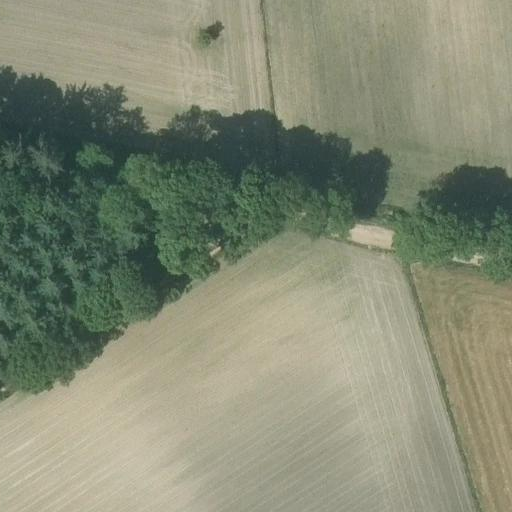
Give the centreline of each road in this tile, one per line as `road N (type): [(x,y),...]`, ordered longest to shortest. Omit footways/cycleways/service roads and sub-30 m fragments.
road 1 (track): [(511,262),(0,164)]
road 2 (track): [(0,386),(265,214)]
